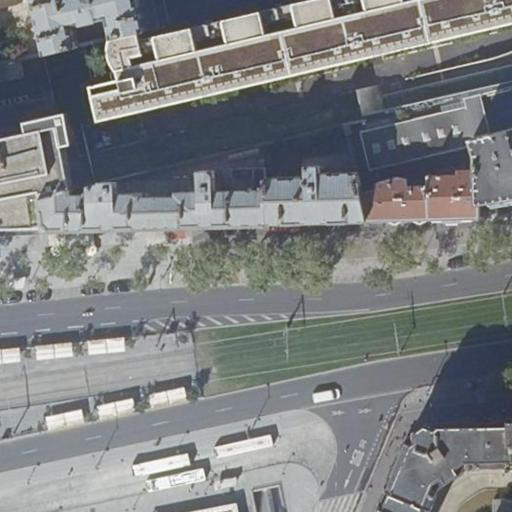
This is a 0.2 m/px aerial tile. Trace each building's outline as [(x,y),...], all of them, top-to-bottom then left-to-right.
[(34,0),(46,53),(81,45),(77,26),(110,19),(114,38),(142,32),(149,30),(142,0),(34,0)] [(142,32),(114,38),(122,78),(92,85),(100,119),(511,23),(511,0),(307,0),(265,10),(209,24),(144,39),(142,32)] [(511,84),(345,125),(356,172),(359,184),(415,171),(426,168),(474,156),(475,171),(479,203),(511,197),(511,84)] [(0,230),(22,230),(47,229),(44,196),(71,190),(74,189),(61,124),(60,123),(0,137),(0,230)] [(426,168),(415,171),(418,179),(405,182),(405,184),(399,182),(377,188),(374,193),(360,196),(368,221),(397,220),(431,219),(427,177),(426,168)] [(71,196),(71,190),(44,196),(47,229),(70,228),(152,226),(228,224),(314,222),(368,221),(360,196),(357,185),(359,184),(356,172),(319,172),(319,176),(265,177),(265,169),(230,170),(230,192),(218,192),(218,185),(213,185),(213,180),(138,181),(138,174),(100,183),(100,195),(71,196)] [(457,176),(427,177),(431,219),(451,218),(481,218),(480,210),(479,203),(475,171),(457,172),(457,176)] [(8,278),(7,280),(6,288),(7,289),(10,288),(15,288),(19,288),(22,287),(23,285),(24,280),(24,277),(24,276),(23,276),(21,276),(18,277),(13,277),(10,277),(8,278)] [(125,338),(88,341),(89,355),(127,352),(125,338)] [(73,343),(36,346),(37,360),(75,357),(73,343)] [(21,348),(0,350),(0,364),(22,362),(21,348)] [(186,387),(149,395),(152,409),(188,401),(186,387)] [(134,399),(97,406),(100,420),(137,412),(134,399)] [(83,409),(46,417),(49,430),(86,423),(83,409)] [(430,511),(442,487),(450,482),(463,474),(463,473),(470,469),(511,467),(511,416),(491,417),(478,418),(446,419),(441,419),(408,441),(377,511),(430,511)]
